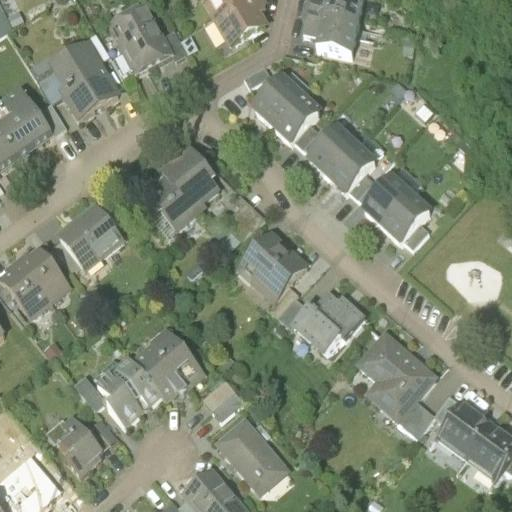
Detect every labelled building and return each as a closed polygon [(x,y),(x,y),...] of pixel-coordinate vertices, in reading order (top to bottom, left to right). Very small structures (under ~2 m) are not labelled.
[(220,0),(230,17),(250,5),(259,0),(220,0)] [(307,14),(305,21),(359,32),(365,2),(354,0),(330,0),(329,7),(312,4),(311,11),(307,14)] [(215,26),(231,53),(266,33),(250,5),(230,17),(215,26)] [(3,16),(0,17),(0,42),(8,38),(13,35),(3,16)] [(163,47),(147,19),(112,38),(127,64),(136,80),(138,83),(173,63),(163,47)] [(352,63),(359,32),(305,21),(303,29),(306,33),(304,42),(320,45),(318,56),(352,63)] [(175,40),(163,47),(173,63),(175,68),(187,61),(182,51),(178,46),(175,40)] [(358,41),(354,58),(369,61),(373,45),(358,41)] [(99,45),(88,51),(92,57),(102,74),(112,68),(99,45)] [(191,46),(182,51),(187,61),(189,64),(198,59),(191,46)] [(102,74),(92,57),(57,78),(71,101),(65,104),(66,107),(79,129),(120,104),(102,74)] [(136,80),(127,64),(116,71),(125,87),(136,80)] [(252,95),(270,85),(264,74),(246,84),(252,95)] [(71,101),(57,78),(37,90),(52,114),(66,107),(65,104),(71,101)] [(256,118),(274,135),(302,104),(284,87),(256,118)] [(404,99),(397,93),(390,100),(397,107),(404,99)] [(38,124),(22,100),(0,114),(0,179),(52,144),(38,124)] [(321,121),(302,104),(274,135),(293,151),(296,148),(310,133),(321,121)] [(421,131),(430,121),(421,112),(411,123),(421,131)] [(52,114),(38,124),(52,144),(66,135),(52,114)] [(305,156),(319,141),(310,133),(296,148),(305,156)] [(311,168),(329,185),(357,154),(339,137),(328,149),(315,164),(311,168)] [(463,146),(456,139),(448,148),(455,155),(463,146)] [(315,164),(328,149),(319,141),(305,156),(315,164)] [(470,153),(463,147),(459,152),(466,158),(470,153)] [(375,170),(357,154),(329,185),(348,201),(351,197),(365,182),(375,170)] [(166,188),(144,207),(160,225),(164,222),(178,238),(205,215),(202,212),(217,199),(211,191),(214,188),(190,159),(162,183),(166,188)] [(360,205),(374,190),(365,182),(351,197),(360,205)] [(365,218),(384,234),(412,204),(393,187),(383,198),(369,213),(365,218)] [(369,213),(383,198),(374,190),(360,205),(369,213)] [(430,220),(412,204),(384,234),(402,251),(406,247),(420,232),(430,220)] [(257,237),(266,228),(244,207),(239,211),(242,216),(231,227),(246,242),(254,234),(257,237)] [(96,219),(60,250),(79,272),(87,281),(123,251),(96,219)] [(416,256),(429,240),(420,232),(406,247),(416,256)] [(310,276),(274,243),(242,278),(278,311),(291,296),(310,276)] [(60,250),(52,257),(64,271),(71,279),(79,272),(60,250)] [(48,252),(39,260),(55,279),(64,271),(52,257),(48,252)] [(20,275),(51,312),(70,296),(55,279),(39,260),(20,275)] [(51,312),(20,275),(2,291),(19,311),(33,327),(51,312)] [(2,291),(0,292),(0,305),(11,318),(19,311),(2,291)] [(297,309),(301,305),(291,296),(278,311),(270,320),(280,328),(297,309)] [(294,335),(327,362),(342,344),(346,347),(365,325),(342,307),(339,311),(332,306),(318,323),(309,316),(308,318),(294,335)] [(294,335),(308,318),(297,309),(280,328),(291,337),(294,335)] [(162,407),(166,412),(200,383),(168,345),(134,374),(162,407)] [(370,406),(401,432),(418,411),(438,387),(386,345),(361,376),(381,392),(370,406)] [(162,407),(134,374),(130,370),(122,378),(115,370),(103,380),(110,388),(99,398),(114,414),(110,418),(126,437),(145,421),(142,419),(147,414),(150,417),(162,407)] [(89,392),(78,401),(96,421),(107,412),(89,392)] [(226,393),(206,410),(214,419),(234,402),(226,393)] [(234,402),(214,419),(222,429),(242,411),(234,402)] [(446,435),(462,414),(451,406),(436,425),(435,426),(446,435)] [(419,446),(435,426),(436,425),(418,411),(401,432),(419,446)] [(469,466),(494,432),(485,426),(484,428),(463,412),(462,414),(446,435),(440,444),(469,466)] [(58,435),(47,444),(57,455),(60,452),(71,466),(68,469),(82,486),(103,469),(99,464),(103,461),(90,445),(74,427),(61,438),(58,435)] [(286,477),(246,430),(229,445),(230,447),(220,455),(255,496),(265,488),(269,491),(286,477)] [(103,431),(95,437),(96,439),(110,455),(118,448),(103,431)] [(494,432),(469,466),(499,488),(507,478),(511,470),(511,448),(509,446),(510,444),(494,432)] [(96,439),(90,445),(103,461),(110,455),(96,439)] [(32,465),(56,492),(65,484),(41,456),(32,465)] [(8,485),(30,511),(51,511),(64,502),(56,492),(32,465),(8,485)] [(238,511),(213,483),(186,507),(190,511),(238,511)] [(0,491),(0,511),(30,511),(8,485),(0,491)]
